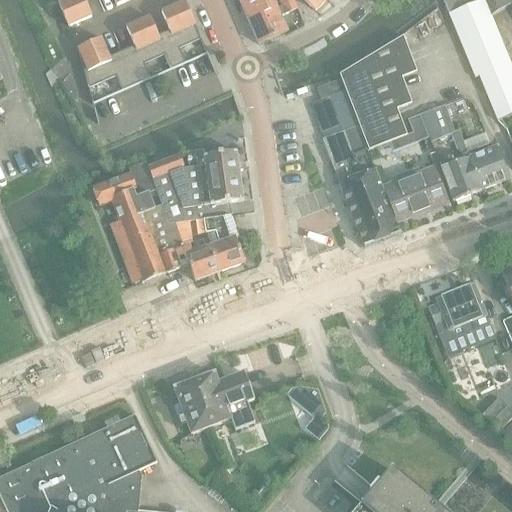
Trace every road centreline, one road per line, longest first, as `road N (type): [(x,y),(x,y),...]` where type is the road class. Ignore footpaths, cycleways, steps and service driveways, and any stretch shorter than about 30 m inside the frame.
road 1 (tertiary): [(0,423),(297,301)]
road 2 (residential): [(59,38),(98,136),(251,69)]
road 3 (residential): [(306,511),(291,499),(347,434),(297,301)]
road 4 (residential): [(297,301),(277,236),(251,69)]
road 5 (tertiary): [(297,301),(511,223)]
road 6 (residential): [(251,69),(333,27),(363,0)]
